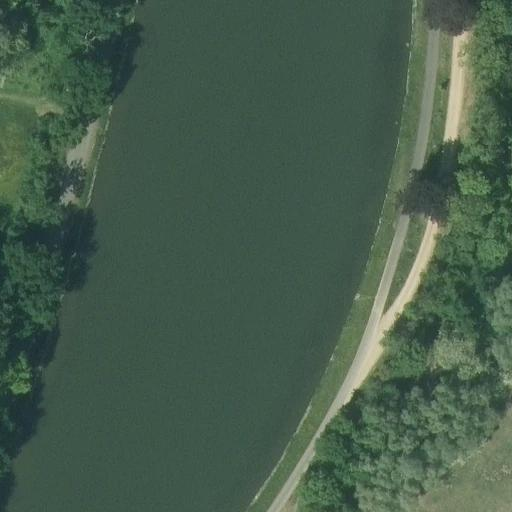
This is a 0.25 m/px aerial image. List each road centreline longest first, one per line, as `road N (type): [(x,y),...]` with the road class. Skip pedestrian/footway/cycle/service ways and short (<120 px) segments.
road 1 (unclassified): [(113,0),(88,117),(0,419)]
road 2 (track): [(344,387),(379,345),(429,225),(446,154),(461,0)]
road 3 (unclassified): [(344,387),(272,511)]
